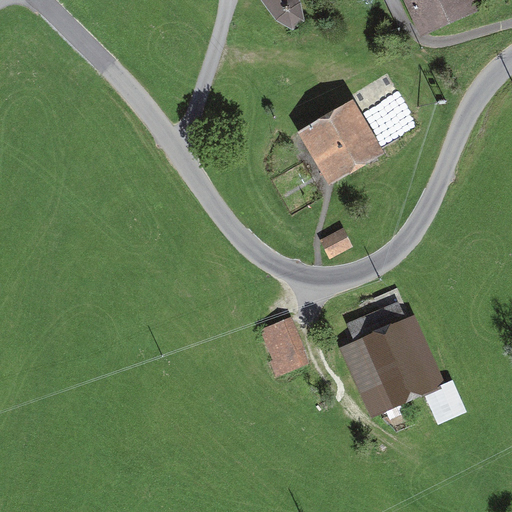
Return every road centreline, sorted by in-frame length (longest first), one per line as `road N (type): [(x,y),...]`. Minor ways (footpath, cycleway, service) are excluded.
road 1 (unclassified): [(41,0),(137,97),(241,237),(277,265),(318,280),(369,267),(409,236),(481,91),(511,60)]
road 2 (track): [(394,0),(410,30),(434,42),(511,23)]
